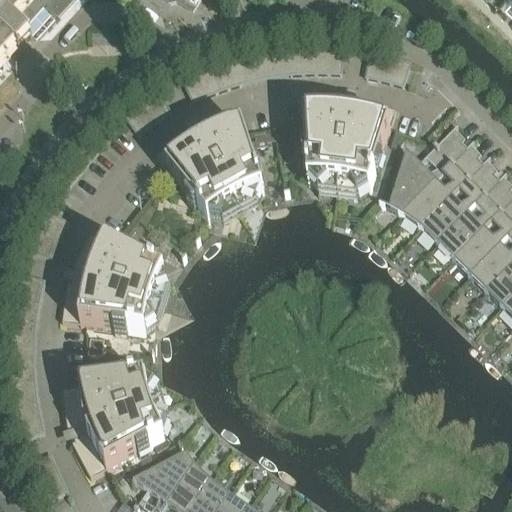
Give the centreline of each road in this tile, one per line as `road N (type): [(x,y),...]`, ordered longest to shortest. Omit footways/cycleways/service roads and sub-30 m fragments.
road 1 (residential): [(0,245),(42,178),(99,113),(161,71),(310,0)]
road 2 (residential): [(330,0),(433,66),(511,145)]
